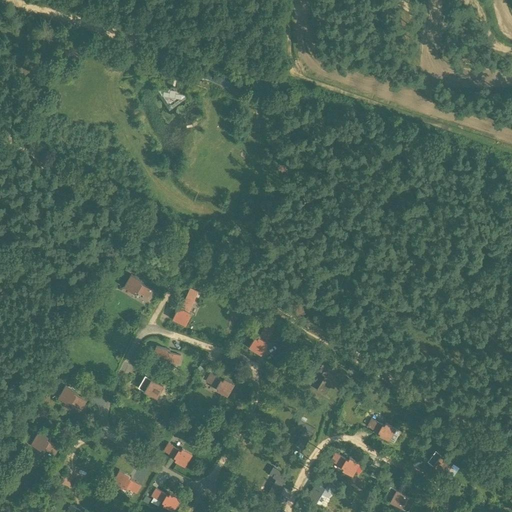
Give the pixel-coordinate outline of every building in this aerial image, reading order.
[(166,92),(154,90),(169,112),(190,98),(188,95),(179,94),(176,90),(170,89),(166,92)] [(147,296),(152,288),(140,281),(141,278),(131,273),(124,285),(134,291),(135,288),(147,296)] [(194,300),(186,296),(181,306),(178,305),(177,308),(172,319),(185,325),(190,314),(188,313),(189,311),(194,300)] [(269,342),(266,340),(272,330),(265,326),(257,338),(255,337),(249,347),(262,355),(268,345),(267,345),(269,342)] [(170,349),(156,345),(152,359),(164,363),(164,360),(167,361),(167,360),(178,364),(181,355),(169,352),(170,349)] [(344,376),(331,368),(319,388),(332,396),(344,376)] [(223,378),(210,371),(206,379),(218,386),(217,388),(227,394),(234,382),(224,376),(223,378)] [(157,396),(164,384),(145,374),(138,386),(157,396)] [(82,407),(86,399),(74,392),(75,389),(65,383),(58,396),(68,402),(69,399),(82,407)] [(384,423),(371,416),(367,424),(377,429),(376,432),(389,439),(395,426),(385,421),(384,423)] [(316,428),(303,421),(291,440),(304,447),(316,428)] [(54,453),(59,445),(47,438),(48,436),(38,430),(31,442),(41,448),(42,446),(54,453)] [(180,450),(168,442),(163,450),(173,456),(172,458),(185,466),(192,454),(182,447),(180,450)] [(445,472),(453,461),(436,448),(427,460),(445,472)] [(366,473),(348,461),(339,474),(357,486),(366,473)] [(132,477),(119,469),(112,482),(122,487),(123,485),(136,493),(141,485),(131,479),(132,477)] [(283,481),(271,473),(259,493),(272,500),(283,481)] [(322,493),(328,497),(335,487),(319,476),(305,499),(315,505),(322,493)] [(402,506),(409,494),(390,484),(384,496),(402,506)] [(177,511),(184,502),(165,490),(157,503),(171,511),(177,511)] [(83,510),(71,503),(67,511),(68,511),(94,511),(85,507),(83,510)]
